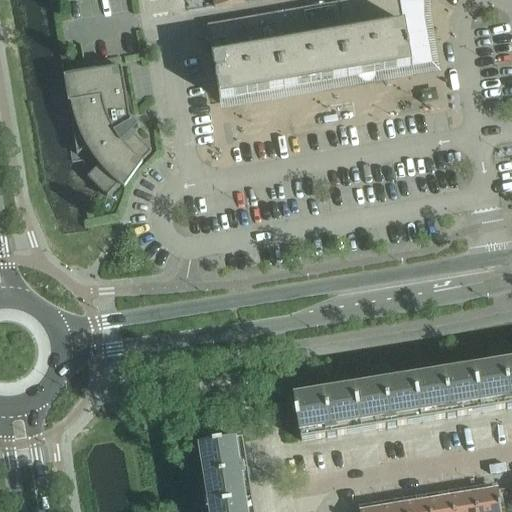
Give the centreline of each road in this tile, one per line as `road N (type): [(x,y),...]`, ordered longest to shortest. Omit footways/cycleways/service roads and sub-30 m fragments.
road 1 (tertiary): [(511,257),(56,325)]
road 2 (tertiary): [(61,366),(89,354),(511,284)]
road 3 (residential): [(511,452),(299,489),(303,511)]
road 4 (residential): [(158,0),(163,28),(303,0)]
